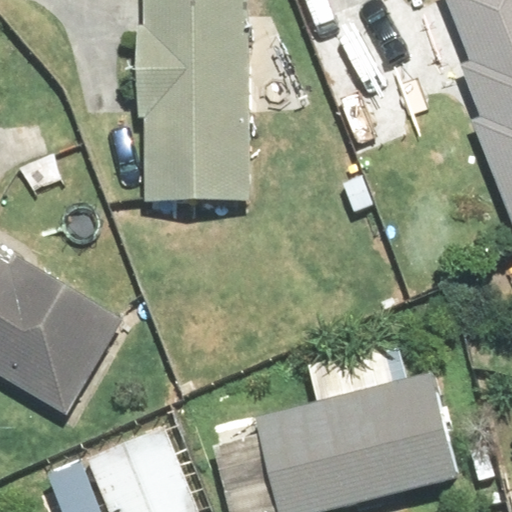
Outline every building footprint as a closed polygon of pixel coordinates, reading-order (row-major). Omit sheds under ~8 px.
[(142,0),(143,28),(136,28),(137,124),(143,124),(144,206),(244,205),(241,0),(142,0)] [(478,122),(471,125),(511,233),(511,0),(443,0),(467,62),(457,66),(478,122)] [(0,384),(70,423),(118,335),(126,319),(9,255),(0,269),(0,384)] [(253,436),(255,441),(209,456),(226,511),(339,511),(463,474),(434,380),(253,436)] [(198,511),(167,431),(58,475),(73,511),(77,511),(101,502),(105,511),(198,511)]
